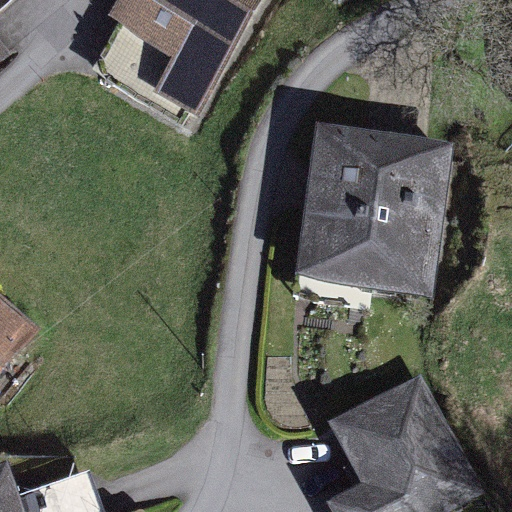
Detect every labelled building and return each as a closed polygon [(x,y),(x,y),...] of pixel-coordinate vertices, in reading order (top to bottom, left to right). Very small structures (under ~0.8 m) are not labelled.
[(151,0),(103,82),(184,129),(259,0),(151,0)] [(0,43),(0,63),(10,54),(0,43)] [(448,158),(331,143),(312,283),(429,298),(448,158)] [(0,313),(0,374),(30,338),(0,313)] [(455,511),(483,496),(418,385),(334,435),(355,472),(344,478),(356,500),(335,511),(455,511)] [(0,511),(95,511),(85,482),(15,506),(5,475),(0,476),(0,511)]
